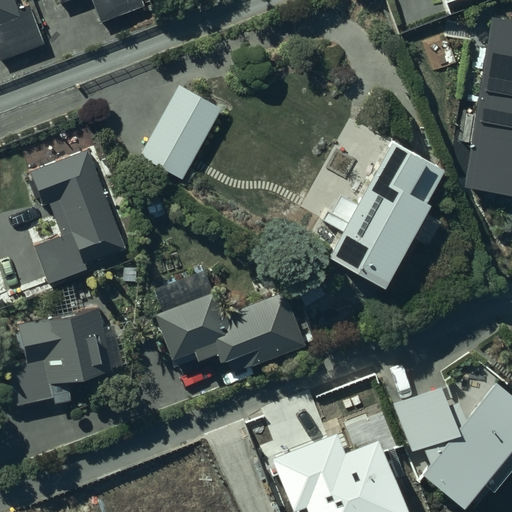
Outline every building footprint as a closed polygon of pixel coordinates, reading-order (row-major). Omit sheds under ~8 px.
[(29,12),(13,18),(7,0),(0,0),(0,62),(41,48),(29,12)] [(51,0),(54,9),(78,0),(88,0),(99,30),(143,14),(137,0),(51,0)] [(511,12),(487,9),(463,175),(511,182),(511,12)] [(223,122),(177,97),(139,165),(186,190),(223,122)] [(445,164),(389,134),(328,247),(383,277),(445,164)] [(52,209),(63,240),(31,252),(45,292),(87,276),(85,272),(123,258),(87,158),(27,180),(39,214),(52,209)] [(229,385),(303,357),(283,306),(226,327),(216,302),(155,325),(172,371),(218,354),(229,385)] [(108,379),(97,316),(16,330),(23,370),(4,373),(10,411),(47,405),(44,390),(108,379)] [(511,389),(491,372),(471,397),(459,392),(449,396),(442,376),(386,398),(418,478),(424,471),(458,499),(462,493),(473,502),(511,455),(511,389)] [(332,431),(268,457),(288,505),(302,499),(306,511),(400,511),(406,510),(376,438),(341,453),(332,431)]
